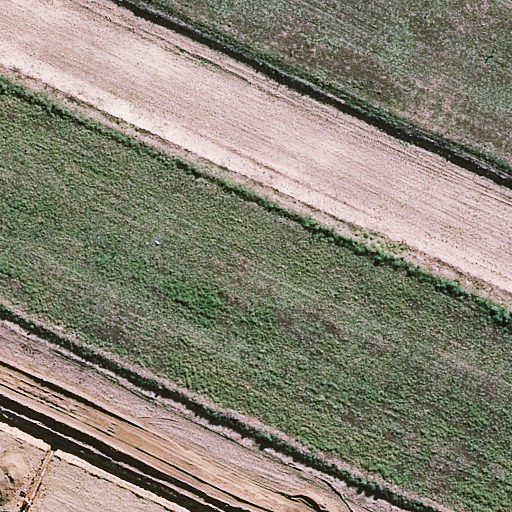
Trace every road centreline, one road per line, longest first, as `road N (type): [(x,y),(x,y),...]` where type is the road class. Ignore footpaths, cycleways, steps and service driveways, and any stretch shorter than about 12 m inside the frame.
road 1 (residential): [(511,238),(0,2)]
road 2 (residential): [(0,425),(184,511)]
